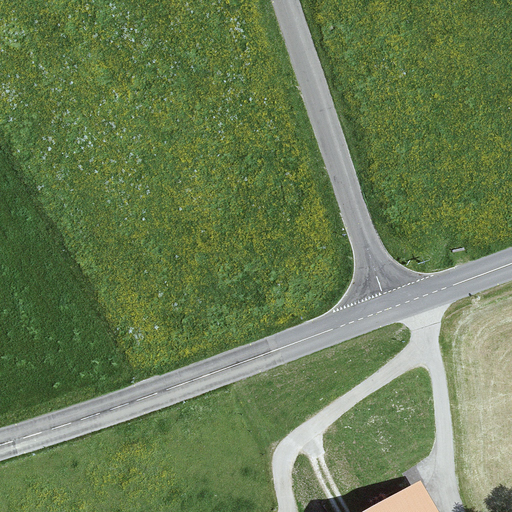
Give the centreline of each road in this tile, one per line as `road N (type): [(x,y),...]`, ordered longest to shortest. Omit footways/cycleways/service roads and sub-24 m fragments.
road 1 (tertiary): [(388,309),(0,445)]
road 2 (tertiary): [(388,309),(286,0)]
road 3 (tertiary): [(511,263),(388,309)]
